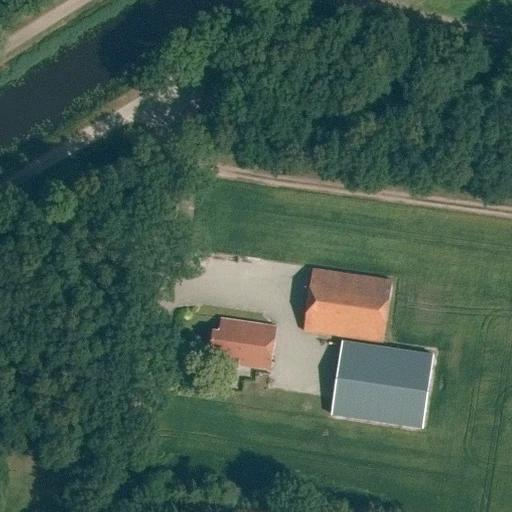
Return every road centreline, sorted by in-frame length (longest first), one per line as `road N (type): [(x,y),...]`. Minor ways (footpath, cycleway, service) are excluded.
road 1 (unclassified): [(109,511),(175,158),(173,84),(302,0)]
road 2 (track): [(0,192),(173,84)]
